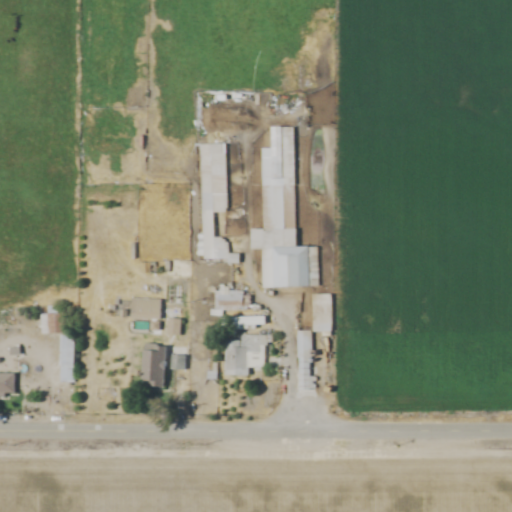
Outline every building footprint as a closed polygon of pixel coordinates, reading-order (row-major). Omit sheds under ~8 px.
[(292,137),(278,138),(279,185),(260,186),(261,230),(249,230),(249,250),(260,250),(260,289),(316,288),(316,247),(294,248),(292,137)] [(200,260),(226,260),(225,185),(200,185),(200,260)] [(310,294),(310,333),(329,333),(329,294),(310,294)] [(159,320),(159,300),(129,300),(129,320),(159,320)] [(58,335),(58,383),(73,383),(72,337),(62,337),(62,314),(40,314),(40,335),(58,335)] [(262,330),(262,318),(220,318),(220,330),(262,330)] [(295,332),(296,391),(313,391),(313,377),(309,377),(308,332),(295,332)] [(263,346),(270,346),(270,336),(238,336),(238,341),(223,341),(223,376),(262,376),(263,346)] [(164,348),(141,347),(140,387),(163,388),(164,348)] [(183,371),(183,357),(172,357),(172,371),(183,371)] [(0,397),(13,397),(13,374),(0,373),(0,397)]
